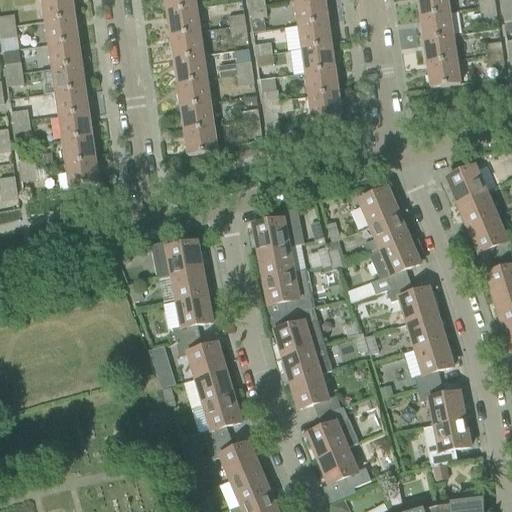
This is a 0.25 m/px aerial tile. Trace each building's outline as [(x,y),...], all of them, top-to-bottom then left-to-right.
[(40,0),(41,0),(45,24),(75,19),(71,0),(37,0),(38,2),(40,2),(40,0)] [(164,0),(167,15),(197,11),(194,0),(164,0)] [(247,0),(248,12),(265,9),(263,0),(247,0)] [(294,5),(298,28),(328,24),(324,0),(294,5)] [(416,0),(419,19),(449,15),(446,0),(416,0)] [(493,0),(478,0),(477,0),(478,11),(479,11),(494,8),(493,0)] [(499,0),(501,12),(511,10),(509,0),(499,0)] [(479,11),(478,11),(480,22),(496,20),(494,8),(479,11)] [(265,9),(248,12),(250,22),(266,19),(265,9)] [(511,15),(511,10),(501,12),(503,25),(511,23),(511,15)] [(167,15),(171,39),(200,35),(197,11),(167,15)] [(419,19),(423,43),(452,39),(449,15),(419,19)] [(227,19),(229,31),(245,28),(244,16),(227,19)] [(0,19),(0,30),(15,29),(14,18),(0,19)] [(45,24),(49,47),(78,43),(75,19),(45,24)] [(511,23),(503,25),(504,33),(511,32),(511,23)] [(298,28),(301,52),(331,48),(328,24),(298,28)] [(245,28),(229,31),(231,41),(247,39),(245,28)] [(15,29),(0,30),(0,36),(1,42),(17,39),(15,29)] [(171,39),(174,63),(204,59),(200,35),(171,39)] [(423,43),(426,67),(456,63),(452,39),(423,43)] [(49,47),(52,71),(82,67),(78,43),(49,47)] [(254,48),(255,59),(272,57),(270,45),(254,48)] [(484,48),(485,58),(501,56),(500,45),(484,48)] [(301,52),(305,76),(335,72),(331,48),(301,52)] [(501,56),(485,58),(487,69),(503,67),(501,56)] [(272,57),(255,59),(257,69),(273,67),(272,57)] [(174,63),(178,87),(207,82),(204,59),(174,63)] [(456,63),(426,67),(430,92),(460,87),(456,63)] [(4,67),(6,78),(22,75),(21,65),(4,67)] [(235,68),(236,78),(253,76),(252,66),(235,68)] [(52,71),(56,95),(85,91),(82,67),(52,71)] [(305,76),(309,100),(338,96),(335,72),(305,76)] [(22,75),(6,78),(8,89),(24,87),(22,75)] [(253,76),(236,78),(238,90),(254,88),(253,76)] [(178,87),(181,110),(211,106),(207,82),(178,87)] [(56,95),(59,119),(89,114),(85,91),(56,95)] [(261,95),(262,107),(279,104),(277,93),(261,95)] [(338,96),(309,100),(312,124),(342,120),(338,96)] [(279,104),(262,107),(264,117),(276,115),(281,115),(279,104)] [(181,110),(185,134),(214,130),(211,106),(181,110)] [(242,114),(243,126),(259,123),(258,111),(242,114)] [(27,113),(11,116),(12,125),(29,123),(27,113)] [(59,119),(63,142),(92,138),(89,114),(59,119)] [(276,115),(264,117),(267,140),(279,137),(276,115)] [(29,123),(12,125),(14,137),(30,135),(29,123)] [(259,123),(243,126),(245,136),(261,134),(259,123)] [(214,130),(185,134),(188,159),(218,154),(214,130)] [(0,132),(0,143),(9,142),(7,132),(0,132)] [(63,142),(66,166),(96,162),(92,138),(63,142)] [(9,142),(0,143),(0,155),(11,154),(9,142)] [(18,162),(20,173),(36,170),(34,160),(18,162)] [(96,162),(66,166),(70,190),(99,186),(96,162)] [(36,170),(20,173),(22,185),(38,182),(36,170)] [(445,183),(456,208),(485,195),(475,170),(445,183)] [(0,181),(0,192),(16,190),(14,179),(0,181)] [(16,190),(0,192),(0,193),(2,204),(18,202),(16,190)] [(358,205),(369,231),(398,218),(388,193),(358,205)] [(456,208),(466,232),(496,220),(485,195),(456,208)] [(265,227),(252,230),(257,256),(288,250),(300,248),(295,213),(294,211),(263,220),(265,227)] [(364,247),(369,259),(409,242),(398,218),(369,231),(374,243),(364,247)] [(492,251),(496,263),(511,256),(511,240),(506,243),(496,220),(466,232),(477,257),(492,251)] [(310,227),(315,245),(323,243),(318,225),(310,227)] [(326,228),(330,246),(339,243),(334,226),(326,228)] [(202,273),(197,246),(184,249),(183,242),(151,250),(157,281),(170,279),(202,273)] [(409,242),(369,259),(379,283),(371,287),(375,298),(386,293),(386,294),(409,286),(405,273),(419,267),(409,242)] [(330,246),(326,247),(326,250),(332,268),(333,273),(345,269),(337,244),(330,246)] [(300,248),(288,250),(293,276),(305,274),(300,248)] [(257,256),(262,282),(293,276),(288,250),(257,256)] [(326,250),(317,253),(322,271),(332,268),(326,250)] [(128,256),(117,258),(119,268),(130,266),(128,256)] [(485,279),(493,305),(511,299),(511,256),(496,263),(500,274),(485,279)] [(121,272),(127,289),(136,286),(129,269),(121,272)] [(175,303),(175,305),(207,299),(202,273),(170,279),(175,303)] [(283,306),(286,318),(315,311),(307,273),(305,274),(293,276),(262,282),(267,309),(283,306)] [(170,279),(157,281),(162,306),(175,303),(170,279)] [(136,286),(127,289),(134,306),(142,303),(136,286)] [(399,303),(406,328),(437,319),(429,293),(413,298),(409,286),(386,294),(390,306),(399,303)] [(351,308),(375,298),(371,287),(347,297),(351,308)] [(171,332),(175,346),(199,340),(196,329),(212,326),(207,299),(175,305),(176,306),(180,330),(171,332)] [(511,299),(493,305),(501,330),(511,326),(511,299)] [(176,306),(163,308),(168,333),(171,332),(180,330),(176,306)] [(274,336),(281,361),(324,349),(315,311),(286,318),(289,331),(274,336)] [(406,328),(414,353),(444,344),(437,319),(406,328)] [(511,355),(511,326),(501,330),(509,356),(511,355)] [(363,337),(353,340),(358,357),(368,354),(364,341),(363,337)] [(368,354),(370,359),(379,357),(373,339),(364,341),(368,354)] [(187,359),(194,383),(225,374),(217,348),(202,353),(199,340),(175,346),(179,361),(187,359)] [(414,353),(403,357),(410,382),(413,381),(416,393),(440,387),(437,375),(452,370),(445,344),(414,353)] [(312,352),(281,361),(289,387),(320,378),(331,374),(328,362),(316,365),(312,352)] [(153,357),(150,358),(153,368),(158,379),(161,391),(174,387),(164,354),(153,357)] [(194,383),(202,408),(233,399),(225,374),(194,383)] [(312,408),(317,420),(340,412),(336,400),(327,402),(320,378),(289,387),(297,413),(312,408)] [(428,404),(433,430),(464,424),(459,397),(443,400),(440,387),(416,393),(420,406),(428,404)] [(389,389),(380,391),(382,401),(392,398),(389,389)] [(161,393),(166,410),(175,408),(170,391),(161,393)] [(201,436),(206,450),(229,441),(225,430),(241,425),(233,399),(202,408),(202,409),(191,413),(197,434),(201,436)] [(306,439),(317,464),(346,451),(358,446),(343,411),(340,412),(317,420),(321,433),(306,439)] [(464,424),(433,430),(424,431),(432,470),(437,469),(446,468),(456,466),(454,453),(470,450),(464,424)] [(193,437),(180,441),(184,455),(197,451),(193,437)] [(219,461),(229,484),(259,472),(248,447),(234,453),(229,441),(206,450),(211,464),(219,461)] [(346,451),(317,464),(327,489),(342,483),(347,494),(370,484),(365,472),(356,475),(346,451)] [(437,469),(432,470),(435,484),(449,482),(446,468),(437,469)] [(229,484),(240,509),(269,496),(259,472),(229,484)] [(275,511),(269,496),(240,509),(232,511),(275,511)] [(433,500),(393,511),(436,511),(433,500)] [(207,511),(205,502),(197,505),(198,511),(207,511)] [(347,511),(343,502),(331,509),(332,511),(347,511)]
